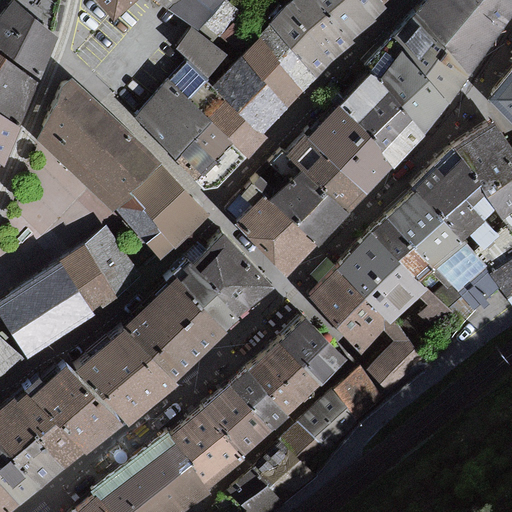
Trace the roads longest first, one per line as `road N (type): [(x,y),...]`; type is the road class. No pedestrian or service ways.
road 1 (residential): [(292,288),(468,88),(511,24)]
road 2 (residential): [(36,511),(292,288)]
road 3 (residential): [(292,288),(355,354),(190,511)]
road 4 (residential): [(511,318),(365,431),(283,511)]
road 5 (residential): [(209,204),(404,0)]
road 6 (residential): [(0,389),(220,216)]
road 7 (residential): [(57,49),(209,204)]
road 8 (residential): [(0,193),(57,49)]
